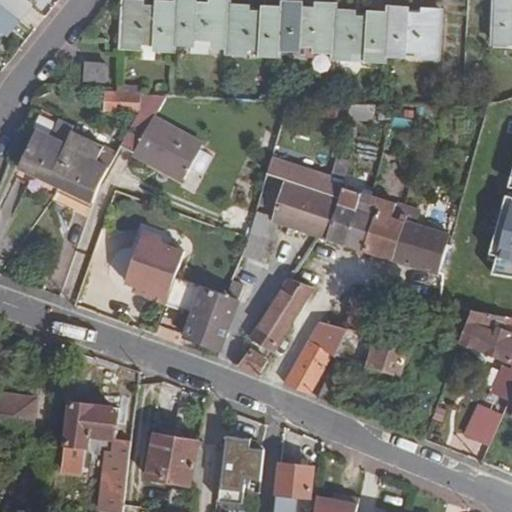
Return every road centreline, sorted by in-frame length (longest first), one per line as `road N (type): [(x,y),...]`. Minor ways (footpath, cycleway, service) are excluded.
road 1 (tertiary): [(511,496),(0,300)]
road 2 (residential): [(0,122),(23,71),(83,0)]
